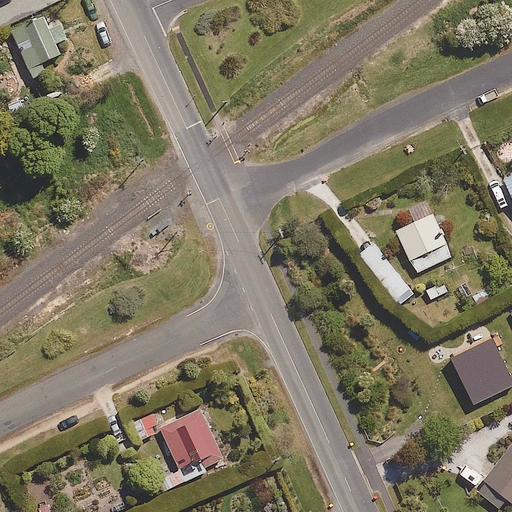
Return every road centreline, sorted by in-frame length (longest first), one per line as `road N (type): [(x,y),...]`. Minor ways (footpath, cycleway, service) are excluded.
road 1 (residential): [(222,205),(511,71)]
road 2 (residential): [(263,297),(0,421)]
road 3 (residential): [(360,511),(263,297)]
road 4 (residential): [(222,205),(135,15)]
